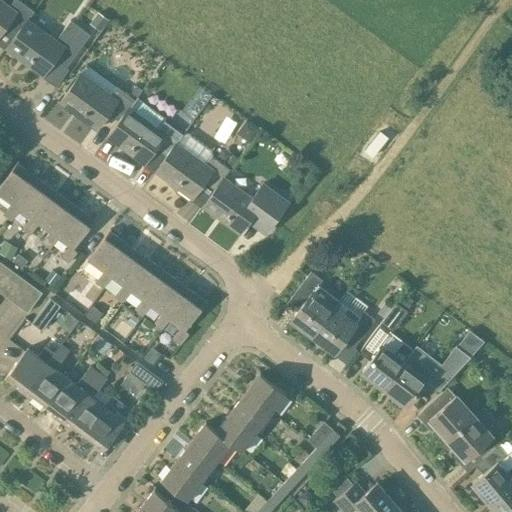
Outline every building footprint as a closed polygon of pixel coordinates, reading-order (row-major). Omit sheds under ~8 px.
[(0,0),(0,34),(8,24),(18,31),(27,19),(28,19),(35,11),(20,0),(13,0),(10,6),(1,0),(0,0)] [(98,13),(91,23),(100,30),(108,20),(98,13)] [(7,47),(44,74),(56,58),(66,66),(90,34),(71,20),(56,40),(28,19),(27,19),(18,31),(7,47)] [(109,112),(119,120),(129,107),(129,108),(136,99),(142,90),(136,85),(129,94),(117,85),(111,94),(81,72),(60,101),(97,128),(109,112)] [(108,135),(145,162),(157,147),(167,154),(176,142),(177,142),(183,134),(165,120),(164,115),(141,98),(136,99),(129,108),(129,107),(119,120),(108,135)] [(246,120),(237,132),(249,141),(259,129),(246,120)] [(380,130),(364,150),(372,156),(388,137),(380,130)] [(167,154),(156,170),(193,197),(204,181),(215,189),(224,177),(231,168),(213,155),(211,149),(188,133),(183,134),(177,142),(176,142),(167,154)] [(12,219),(20,209),(41,180),(18,162),(19,160),(0,185),(0,194),(12,203),(4,213),(12,219)] [(297,174),(302,168),(292,161),(288,167),(297,174)] [(252,197),(224,177),(215,189),(203,205),(241,232),(251,218),(267,230),(288,201),(263,183),(252,197)] [(60,194),(41,180),(20,209),(31,217),(23,227),(31,233),(39,223),(60,194)] [(80,208),(60,194),(39,223),(50,231),(42,241),(51,248),(58,237),(80,208)] [(94,219),(80,208),(58,237),(69,245),(61,255),(70,261),(78,250),(74,248),(97,217),(96,217),(94,219)] [(104,287),(112,277),(133,247),(110,230),(112,228),(111,228),(88,259),(104,270),(96,281),(104,287)] [(0,251),(11,258),(16,249),(4,243),(0,249),(0,251)] [(152,261),(133,247),(112,277),(123,285),(115,295),(123,301),(131,291),(152,261)] [(27,259),(18,254),(13,261),(22,266),(27,259)] [(172,275),(152,261),(131,291),(142,299),(134,309),(143,315),(150,305),(172,275)] [(0,287),(13,270),(3,263),(0,266),(0,287)] [(22,277),(13,270),(0,287),(0,291),(8,297),(22,277)] [(60,276),(52,270),(45,280),(53,286),(60,276)] [(292,319),(313,335),(340,299),(319,284),(323,279),(311,270),(287,302),(298,311),(292,319)] [(191,289),(172,275),(150,305),(162,313),(154,323),(162,329),(169,319),(191,289)] [(32,284),(22,277),(8,297),(17,304),(32,284)] [(32,284),(17,304),(28,311),(42,292),(32,284)] [(206,300),(191,289),(169,319),(181,327),(173,337),(181,343),(189,332),(186,329),(208,299),(207,298),(206,300)] [(411,299),(404,294),(398,302),(405,307),(411,299)] [(42,330),(61,305),(50,297),(32,322),(42,330)] [(81,299),(76,306),(84,312),(90,305),(81,299)] [(360,315),(340,299),(313,335),(334,351),(343,339),(354,347),(375,319),(364,310),(360,315)] [(392,306),(387,301),(378,312),(384,317),(392,306)] [(397,302),(380,324),(391,332),(408,310),(397,302)] [(102,313),(93,306),(87,315),(96,321),(102,313)] [(133,314),(127,322),(133,327),(139,319),(133,314)] [(374,378),(380,383),(379,385),(384,389),(414,349),(403,341),(394,353),(382,344),(391,332),(380,324),(362,347),(373,356),(363,370),(364,371),(361,375),(371,382),(374,378)] [(47,361),(23,392),(31,398),(34,394),(46,403),(66,376),(56,368),(70,350),(61,343),(54,353),(47,361)] [(389,392),(390,391),(395,395),(392,398),(403,407),(406,403),(407,404),(427,378),(440,389),(471,356),(457,346),(442,365),(416,345),(414,349),(384,389),(389,392)] [(17,387),(23,392),(47,361),(54,353),(45,346),(38,355),(28,347),(7,374),(20,384),(17,387)] [(153,364),(158,357),(149,350),(144,357),(153,364)] [(137,361),(129,372),(142,381),(156,391),(164,380),(137,361)] [(66,376),(46,403),(58,412),(55,416),(62,421),(99,372),(90,365),(77,384),(66,376)] [(99,372),(62,421),(69,427),(72,423),(84,432),(104,405),(93,396),(99,389),(107,378),(106,377),(100,373),(99,372)] [(261,372),(246,392),(271,411),(286,392),(261,372)] [(417,415),(428,427),(434,423),(447,438),(474,414),(457,394),(456,395),(447,386),(426,405),(417,415)] [(246,392),(231,411),(256,430),(271,411),(246,392)] [(104,405),(84,432),(96,441),(93,445),(101,451),(107,442),(116,430),(122,434),(132,421),(127,416),(126,417),(124,420),(115,413),(116,411),(116,409),(108,403),(106,404),(105,405),(104,405)] [(474,414),(447,438),(461,454),(457,459),(468,471),(474,465),(499,443),(492,435),(485,427),(495,418),(484,405),(474,414)] [(231,411),(217,429),(217,430),(231,441),(230,441),(241,450),(256,430),(231,411)] [(206,421),(191,441),(216,460),(230,441),(231,441),(217,430),(217,429),(206,421)] [(307,439),(316,447),(322,453),(339,435),(324,421),(307,439)] [(473,482),(491,504),(511,486),(511,441),(507,436),(499,443),(474,465),(482,474),(473,482)] [(191,441),(177,460),(202,479),(216,460),(191,441)] [(301,464),(307,470),(322,453),(316,447),(310,454),(301,464)] [(187,499),(202,479),(177,460),(162,479),(187,499)] [(289,487),(290,488),(307,470),(301,464),(288,478),(284,482),(289,487)] [(383,511),(395,502),(378,481),(365,492),(356,481),(335,499),(345,511),(383,511)] [(284,482),(267,500),(273,506),(290,488),(289,487),(284,482)] [(511,511),(511,486),(491,504),(498,511),(511,511)] [(155,489),(140,508),(145,511),(176,511),(180,508),(155,489)] [(312,495),(307,490),(299,497),(306,506),(311,502),(312,495)] [(267,500),(256,511),(268,511),(273,506),(267,500)] [(403,511),(395,502),(383,511),(403,511)]
